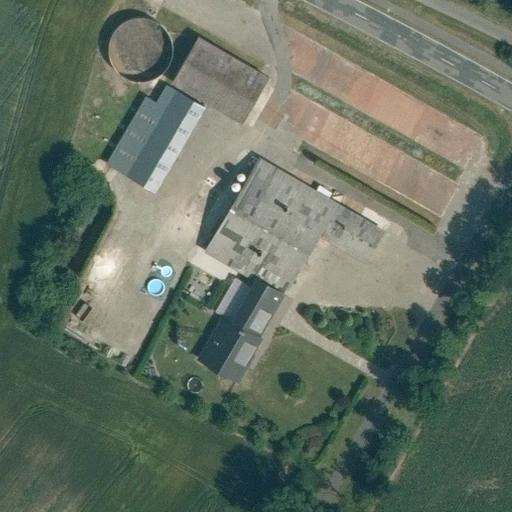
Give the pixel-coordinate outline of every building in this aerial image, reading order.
[(167,37),(160,28),(151,22),(140,20),(130,21),(121,25),(114,31),(109,39),(106,49),(107,58),(110,67),(117,76),(127,82),(138,84),(149,83),(159,78),(166,69),(170,59),(171,48),(167,37)] [(198,39),(170,86),(207,108),(241,128),(269,81),(198,39)] [(207,108),(170,86),(160,103),(148,96),(106,168),(155,197),(207,108)] [(260,159),(206,251),(254,280),(285,298),(319,242),(339,206),(260,159)] [(339,206),(319,242),(366,268),(386,232),(339,206)] [(285,298),(254,280),(231,320),(222,315),(196,360),(236,383),(285,298)]
